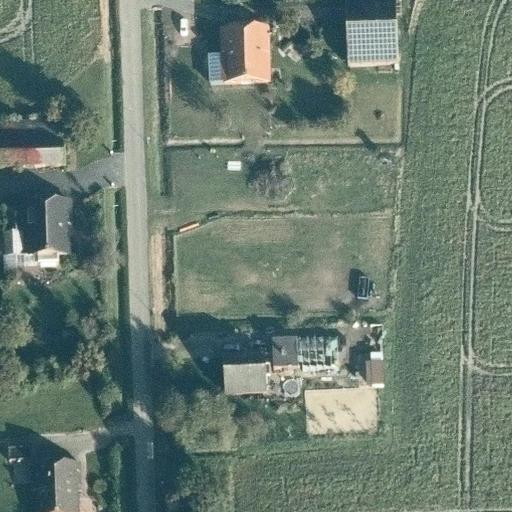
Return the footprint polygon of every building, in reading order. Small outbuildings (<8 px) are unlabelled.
[(348,2),(351,67),(396,65),(393,0),(348,2)] [(222,34),(224,87),(268,85),(266,33),(222,34)] [(276,59),(285,71),(305,55),(295,43),(276,59)] [(0,130),(0,170),(60,169),(59,130),(0,130)] [(67,259),(66,206),(24,207),(25,260),(67,259)] [(1,230),(3,261),(22,260),(20,229),(1,230)] [(353,338),(327,339),(328,365),(354,364),(353,338)] [(296,346),(274,346),(275,373),(296,373),(296,346)] [(266,359),(220,361),(222,401),(267,399),(266,359)] [(31,465),(30,451),(8,453),(8,466),(31,465)] [(34,511),(76,511),(77,470),(35,469),(34,511)]
